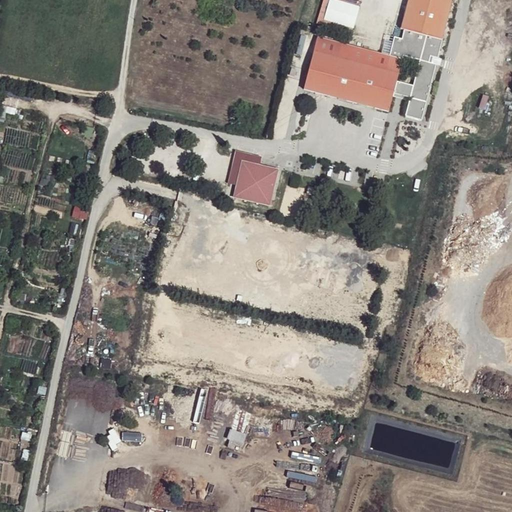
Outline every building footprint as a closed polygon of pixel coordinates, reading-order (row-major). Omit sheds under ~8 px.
[(451,0),(407,0),(400,26),(404,27),(401,36),(394,34),(389,54),(340,41),(336,57),(313,50),(304,85),(389,108),(393,90),(410,94),(405,112),(421,117),(435,61),(428,59),(430,53),(437,55),(451,0)] [(353,29),(361,1),(357,0),(322,0),(317,19),(353,29)] [(317,35),(313,50),(336,57),(340,41),(317,35)] [(278,166),(244,161),(235,195),(271,202),(278,166)] [(378,301),(375,322),(394,324),(397,304),(378,301)]
